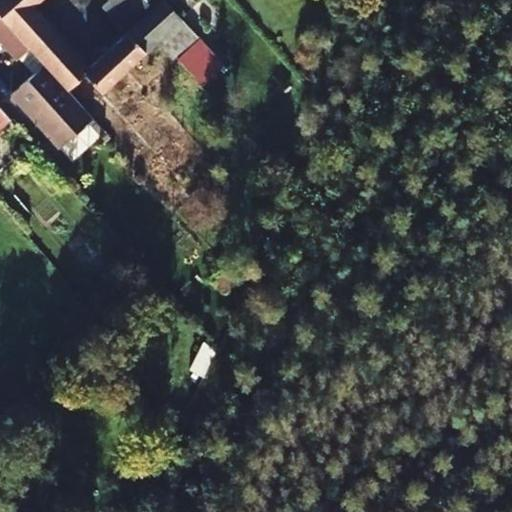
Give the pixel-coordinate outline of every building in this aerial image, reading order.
[(33,7),(40,0),(0,0),(0,15),(30,49),(45,65),(68,91),(85,76),(102,95),(158,44),(174,61),(199,38),(164,0),(146,0),(145,1),(149,5),(155,12),(90,70),(33,7)] [(108,0),(109,1),(101,8),(121,30),(149,5),(145,1),(144,0),(108,0)] [(0,42),(17,61),(30,49),(0,15),(0,42)] [(180,61),(202,86),(224,67),(202,41),(180,61)] [(68,91),(45,65),(11,96),(59,150),(93,119),(68,91)] [(0,130),(11,121),(0,109),(0,130)]
